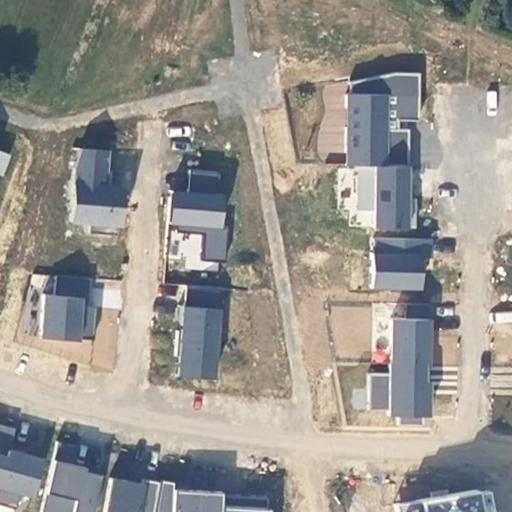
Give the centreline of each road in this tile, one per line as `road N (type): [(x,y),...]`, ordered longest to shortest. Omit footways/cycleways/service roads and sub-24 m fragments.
road 1 (residential): [(474,72),(474,459)]
road 2 (residential): [(474,459),(284,451),(122,412)]
road 3 (residential): [(146,152),(122,412)]
road 4 (residential): [(122,412),(0,378)]
